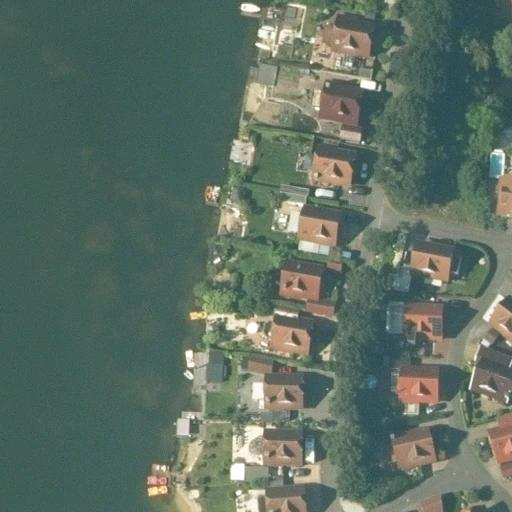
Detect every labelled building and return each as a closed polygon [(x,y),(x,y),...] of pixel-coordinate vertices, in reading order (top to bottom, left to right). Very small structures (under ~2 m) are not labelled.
[(373,30),(338,24),(336,31),(330,29),(326,33),(324,41),(327,46),(333,47),(332,53),(336,54),(336,56),(353,59),(353,57),(367,60),(373,30)] [(296,99),(299,76),(277,74),(278,67),(259,65),(257,83),(276,85),(275,97),(296,99)] [(361,96),(326,90),(325,96),(313,94),(310,111),(322,113),(321,119),(324,120),(324,122),(338,124),(338,122),(356,125),(361,96)] [(361,132),(342,129),(340,142),(359,145),(361,132)] [(354,159),(319,153),(314,182),(315,182),(315,184),(317,184),(317,183),(349,188),(354,159)] [(511,184),(508,184),(502,184),(499,219),(511,219),(511,184)] [(306,201),(286,197),(284,206),(305,209),(306,201)] [(339,219),(304,213),(299,242),(334,248),(339,219)] [(452,255),(417,248),(412,277),(447,284),(448,278),(451,261),(452,255)] [(461,263),(451,261),(448,278),(457,280),(461,263)] [(341,264),(330,263),(328,274),(339,276),(341,264)] [(322,273),(287,267),(281,297),(285,297),(285,299),(299,302),(299,300),(309,301),(316,303),(322,273)] [(316,305),(316,303),(309,301),(306,315),(332,319),(334,308),(316,305)] [(442,301),(442,311),(446,311),(446,317),(461,317),(471,302),(442,301)] [(511,305),(508,303),(490,327),(505,338),(503,339),(511,345),(511,305)] [(299,314),(275,310),(273,320),(277,321),(297,325),(299,314)] [(442,311),(410,311),(410,342),(446,342),(446,317),(446,311),(442,311)] [(297,325),(277,321),(275,327),(269,326),(265,330),(263,339),(266,344),(272,345),(271,351),(275,352),(275,353),(292,356),(292,354),(307,357),(312,327),(297,325)] [(272,377),(273,361),(249,360),(248,375),(272,377)] [(511,401),(511,369),(483,361),(474,391),(511,401)] [(440,374),(402,372),(401,379),(394,379),(393,392),(400,392),(399,404),(439,406),(440,374)] [(302,382),(266,382),(266,411),(269,411),(269,413),(283,414),(283,412),(301,412),(302,382)] [(501,482),(511,478),(511,417),(497,422),(500,433),(488,436),(498,470),(501,482)] [(427,435),(392,443),(393,444),(391,445),(392,447),(393,447),(394,449),(390,450),(394,466),(398,466),(399,472),(403,471),(403,473),(417,470),(416,468),(434,464),(427,435)] [(301,438),(265,437),(265,444),(257,444),(253,445),(250,448),(248,452),(249,456),(252,459),(256,460),(265,460),(265,467),(268,467),(268,469),(282,469),(282,467),(300,468),(301,438)] [(268,470),(245,471),(245,482),(268,481),(268,470)] [(303,511),(302,493),(267,496),(267,501),(268,511),(303,511)] [(442,511),(440,498),(420,506),(423,511),(442,511)] [(268,511),(267,501),(259,501),(257,505),(257,511),(268,511)]
